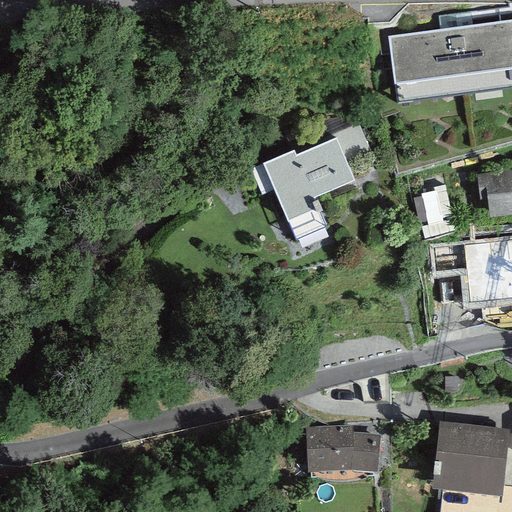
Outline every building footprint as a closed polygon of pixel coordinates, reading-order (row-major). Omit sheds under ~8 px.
[(511,26),(389,41),(395,93),(511,78),(511,26)] [(332,141),(253,173),(286,252),(323,237),(310,206),(352,189),(332,141)] [(511,178),(481,182),(484,201),(491,200),(494,221),(511,218),(511,178)] [(505,429),(442,422),(435,483),(444,484),(441,511),(509,511),(511,491),(498,490),(505,429)] [(350,425),(308,426),(309,466),(377,464),(376,433),(350,434),(350,425)]
